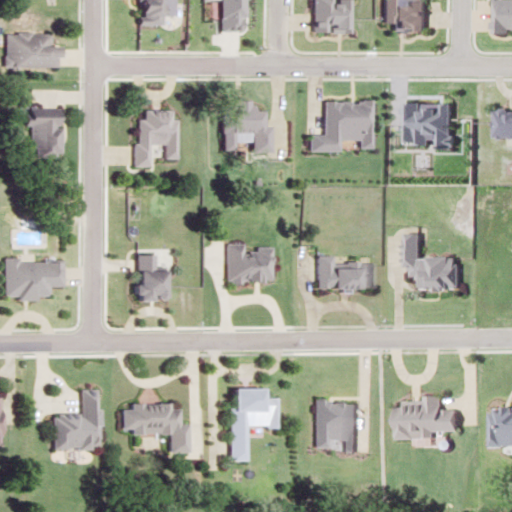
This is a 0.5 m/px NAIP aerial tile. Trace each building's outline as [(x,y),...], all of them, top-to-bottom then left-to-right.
[(154,23),(153,0),(128,0),(129,23),(154,23)] [(0,65),(48,65),(48,31),(0,31),(0,65)] [(22,107),(24,156),(53,155),(52,107),(22,107)] [(168,157),(168,109),(129,109),(128,165),(143,165),(143,143),(155,143),(155,157),(168,157)] [(219,243),(219,280),(263,281),(263,246),(236,246),(236,243),(219,243)] [(154,254),(129,253),(129,299),(153,299),(154,254)] [(57,258),(0,258),(0,296),(43,296),(43,285),(57,285),(57,258)] [(46,448),(94,447),(93,387),(75,387),(75,411),(46,411),(46,448)] [(221,459),(238,459),(238,425),(269,425),(269,396),(252,396),(252,387),(222,387),(221,459)] [(432,436),(432,430),(455,429),(454,407),(440,408),(439,395),(400,396),(401,404),(391,405),(392,437),(432,436)] [(336,450),(352,451),(353,400),(308,399),(307,446),(320,447),(320,438),(336,439),(336,450)] [(181,450),(181,422),(173,422),(172,402),(123,402),(123,407),(115,407),(115,431),(160,431),(160,450),(181,450)]
